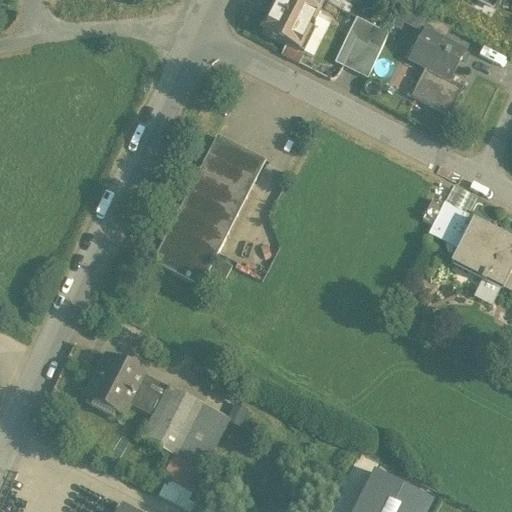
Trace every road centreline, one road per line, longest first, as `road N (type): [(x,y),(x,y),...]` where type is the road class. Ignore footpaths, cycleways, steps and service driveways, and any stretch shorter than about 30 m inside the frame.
road 1 (residential): [(199,32),(0,454)]
road 2 (residential): [(199,32),(482,177)]
road 3 (residential): [(199,32),(167,17),(40,34)]
